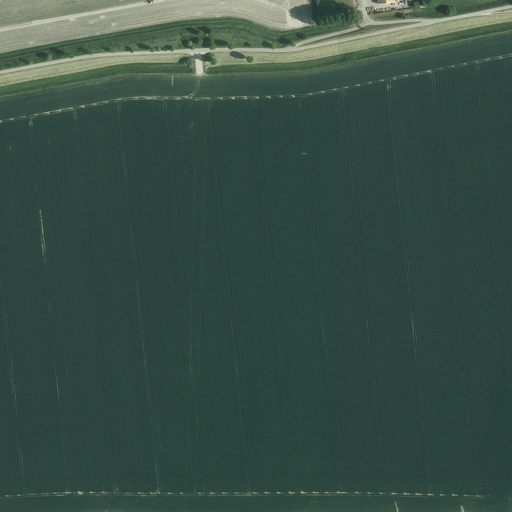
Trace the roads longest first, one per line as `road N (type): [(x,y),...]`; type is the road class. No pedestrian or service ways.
road 1 (unclassified): [(0,73),(90,56),(290,49)]
road 2 (unclassified): [(431,22),(366,23),(290,49)]
road 3 (unclassified): [(290,49),(431,22)]
